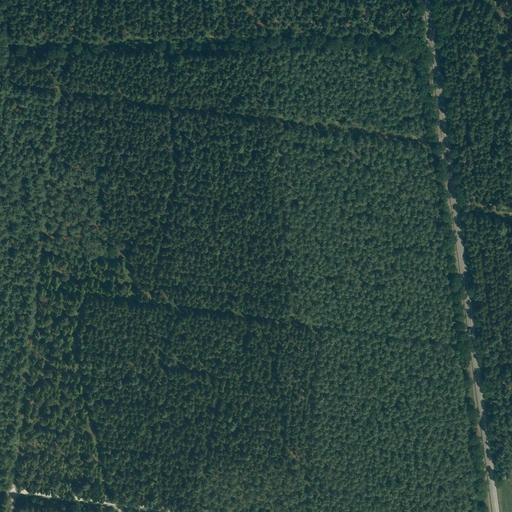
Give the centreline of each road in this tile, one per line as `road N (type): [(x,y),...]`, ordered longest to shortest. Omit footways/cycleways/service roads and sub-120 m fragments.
road 1 (secondary): [(496,511),(427,0)]
road 2 (track): [(445,140),(0,80)]
road 3 (track): [(0,487),(178,511)]
